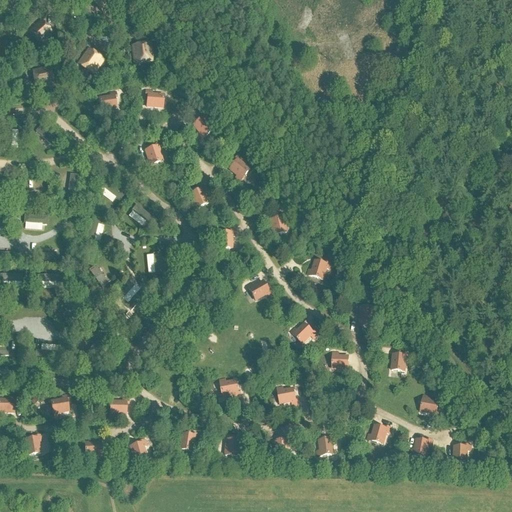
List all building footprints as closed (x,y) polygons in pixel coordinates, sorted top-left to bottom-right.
[(116,2),(113,0),(91,0),(91,1),(102,14),(116,2)] [(29,34),(40,46),(52,35),(41,23),(29,34)] [(132,48),(134,66),(152,64),(150,46),(132,48)] [(89,52),(78,66),(93,77),(103,62),(89,52)] [(32,74),(36,91),(54,86),(49,69),(32,74)] [(147,109),(162,110),(163,97),(151,97),(152,93),(145,93),(145,98),(147,98),(147,109)] [(98,101),(101,117),(107,116),(106,113),(116,111),(114,100),(116,99),(116,94),(109,95),(110,99),(98,101)] [(202,120),(193,128),(199,135),(197,138),(200,142),(213,131),(206,122),(208,120),(204,115),(200,119),(202,120)] [(34,137),(35,153),(49,153),(46,136),(34,137)] [(5,138),(6,153),(17,153),(16,137),(5,138)] [(145,153),(150,168),(162,164),(159,153),(162,152),(160,146),(155,147),(156,150),(145,153)] [(234,181),(239,184),(249,171),(240,164),(242,162),(238,158),(234,161),(236,163),(229,172),(237,178),(234,181)] [(68,177),(65,198),(78,201),(81,182),(68,177)] [(15,183),(0,184),(0,199),(17,201),(15,183)] [(189,197),(194,206),(190,207),(193,212),(208,206),(203,195),(206,194),(203,188),(199,190),(200,192),(189,197)] [(116,203),(102,190),(98,196),(110,207),(116,203)] [(46,195),(24,195),(24,209),(46,209),(46,195)] [(9,213),(0,213),(0,226),(11,227),(9,213)] [(147,227),(135,214),(124,223),(140,233),(147,227)] [(280,218),(280,220),(269,223),(273,238),(286,235),(283,223),(286,223),(285,217),(280,218)] [(43,221),(23,218),(23,232),(43,234),(43,221)] [(103,231),(89,226),(81,245),(100,249),(103,231)] [(218,245),(215,246),(215,251),(232,251),(231,239),(234,239),(234,232),(229,233),(229,235),(218,235),(218,245)] [(49,251),(13,250),(16,265),(50,265),(49,251)] [(167,262),(156,254),(146,269),(155,278),(167,262)] [(307,277),(323,282),(327,271),(330,272),(331,266),(327,264),(326,267),(315,263),(312,273),(309,272),(307,277)] [(98,272),(88,278),(97,294),(110,288),(98,272)] [(38,277),(38,293),(62,294),(61,279),(38,277)] [(3,278),(3,293),(23,292),(23,279),(3,278)] [(252,286),(247,288),(255,303),(265,297),(267,300),(272,297),(270,292),(268,293),(262,284),(253,289),(252,286)] [(132,289),(118,302),(127,311),(142,298),(132,289)] [(77,297),(63,303),(70,317),(86,315),(77,297)] [(361,309),(359,325),(361,325),(361,328),(372,329),(372,324),(374,324),(376,310),(361,309)] [(91,318),(78,323),(87,337),(100,329),(91,318)] [(291,335),(303,346),(311,338),(313,341),(318,336),(314,333),(312,334),(304,326),(297,333),(295,331),(291,335)] [(10,343),(0,342),(0,353),(10,354),(10,343)] [(56,349),(39,349),(39,360),(59,360),(56,349)] [(94,349),(81,356),(83,365),(99,362),(94,349)] [(344,375),(350,375),(351,370),(348,370),(348,359),(338,358),(339,355),(333,355),(332,371),(344,372),(344,375)] [(409,363),(410,356),(405,356),(404,358),(393,357),(392,373),(405,374),(406,362),(409,363)] [(240,394),(238,394),(236,383),(226,385),(225,381),(220,382),(223,399),(234,397),(235,400),(241,399),(240,394)] [(295,402),(293,391),(283,393),(283,389),(277,390),(280,407),(292,404),(293,408),(299,407),(298,402),(295,402)] [(51,404),(54,420),(59,419),(58,416),(68,414),(66,403),(69,402),(68,397),(62,398),(62,402),(51,404)] [(432,419),(438,421),(439,416),(436,415),(438,404),(429,402),(429,399),(424,398),(421,414),(432,416),(432,419)] [(13,404),(16,404),(16,399),(10,399),(10,402),(0,401),(0,418),(3,418),(3,415),(13,415),(13,404)] [(110,420),(115,421),(115,417),(125,417),(126,406),(128,406),(128,401),(122,401),(122,404),(110,404),(110,420)] [(375,428),(372,438),(369,437),(367,442),(383,447),(386,435),(390,436),(391,430),(386,429),(386,431),(375,428)] [(197,443),(197,436),(193,436),(192,438),(181,436),(179,452),(192,454),(193,442),(197,443)] [(42,443),(40,437),(35,438),(36,440),(25,442),(28,458),(40,455),(38,444),(42,443)] [(332,445),(336,445),(335,439),(330,439),(330,442),(319,443),(320,453),(317,454),(318,459),(334,457),(332,445)] [(292,446),(292,440),(287,440),(287,443),(275,443),(276,453),(272,454),(273,459),(289,458),(289,447),(292,446)] [(243,448),(244,442),(239,441),(238,443),(227,442),(226,452),(222,452),(222,458),(238,459),(240,448),(243,448)] [(130,449),(134,464),(146,460),(143,449),(146,448),(145,442),(140,444),(140,446),(130,449)] [(432,449),(433,443),(428,442),(427,444),(416,442),(415,452),(411,452),(410,457),(427,460),(428,448),(432,449)] [(85,445),(85,458),(97,458),(97,461),(103,461),(103,456),(101,456),(100,445),(85,445)] [(470,454),(471,447),(466,447),(465,450),(454,449),(454,459),(450,459),(450,465),(467,465),(467,453),(470,454)]
